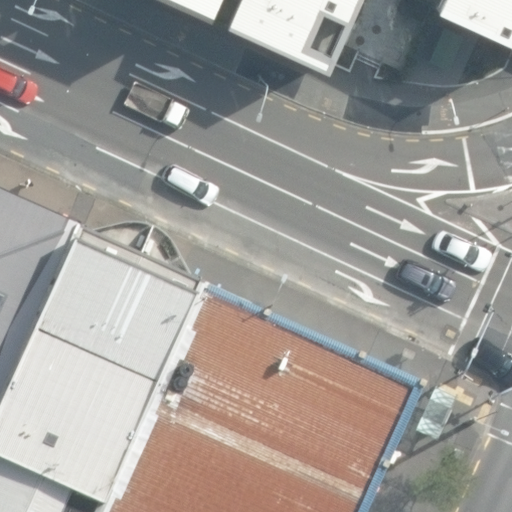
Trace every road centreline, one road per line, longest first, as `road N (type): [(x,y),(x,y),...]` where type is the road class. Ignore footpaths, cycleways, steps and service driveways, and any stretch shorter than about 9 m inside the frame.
road 1 (trunk): [(110,113),(225,185),(511,319)]
road 2 (trunk): [(110,113),(418,161),(511,152)]
road 3 (trunk): [(0,63),(110,113)]
